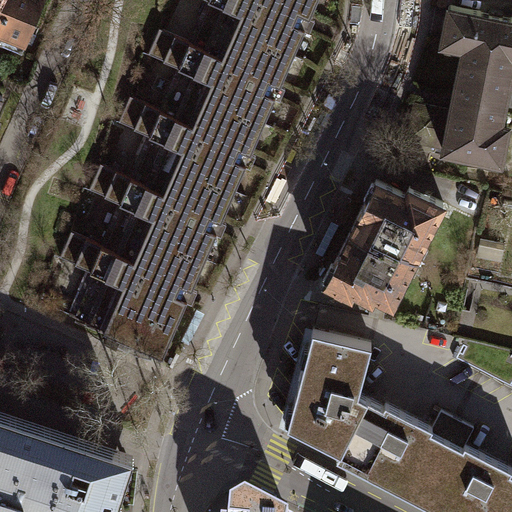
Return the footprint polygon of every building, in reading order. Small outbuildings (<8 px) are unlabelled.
[(44,0),(11,0),(0,28),(0,42),(23,52),(44,0)] [(0,0),(0,28),(11,0),(0,0)] [(211,0),(193,41),(160,27),(148,53),(182,68),(164,109),(130,94),(119,120),(152,135),(134,177),(101,163),(90,188),(123,202),(104,244),(71,230),(60,255),(93,270),(75,312),(70,310),(69,313),(108,329),(104,339),(129,350),(133,340),(163,353),(188,296),(181,293),(184,288),(186,283),(192,286),(217,229),(211,226),(213,221),(215,216),(222,218),(247,161),(241,158),(243,153),(245,148),(251,151),(276,93),(270,91),(272,86),(274,80),(281,83),(306,26),(299,23),(302,18),(304,13),(310,16),(316,0),(211,0)] [(461,56),(511,65),(511,16),(511,17),(511,18),(481,12),(481,11),(449,5),(442,42),(463,46),(461,56)] [(511,66),(511,65),(461,56),(451,108),(443,146),(443,148),(502,160),(511,112),(503,111),(505,105),(511,66)] [(443,146),(451,108),(416,101),(413,115),(411,115),(409,125),(411,125),(408,140),(443,146)] [(385,238),(417,255),(424,241),(435,218),(444,201),(409,185),(406,192),(377,178),(351,229),(382,245),(385,238)] [(435,218),(424,241),(438,248),(450,225),(435,218)] [(382,245),(351,229),(326,280),(351,293),(354,288),(372,298),(375,293),(393,302),(417,255),(385,238),(382,245)] [(288,422),(340,448),(368,395),(358,390),(372,341),(313,326),(288,422)] [(340,448),(419,489),(447,436),(431,428),(433,424),(386,400),(384,404),(368,395),(340,448)] [(0,511),(117,511),(121,501),(118,500),(134,452),(0,408),(0,511)] [(441,409),(433,424),(431,428),(447,436),(464,445),(466,441),(474,426),(441,409)] [(464,445),(447,436),(419,489),(462,511),(509,511),(511,508),(511,469),(511,466),(511,465),(466,441),(464,445)]
